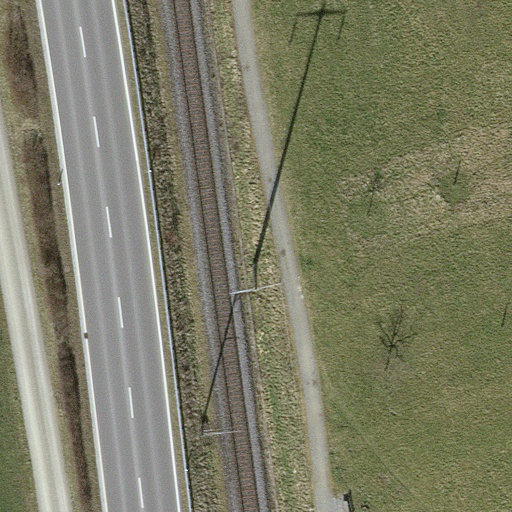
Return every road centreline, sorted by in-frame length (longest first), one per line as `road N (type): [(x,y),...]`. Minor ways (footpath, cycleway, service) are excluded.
road 1 (secondary): [(78,0),(146,511)]
road 2 (track): [(63,511),(0,180)]
